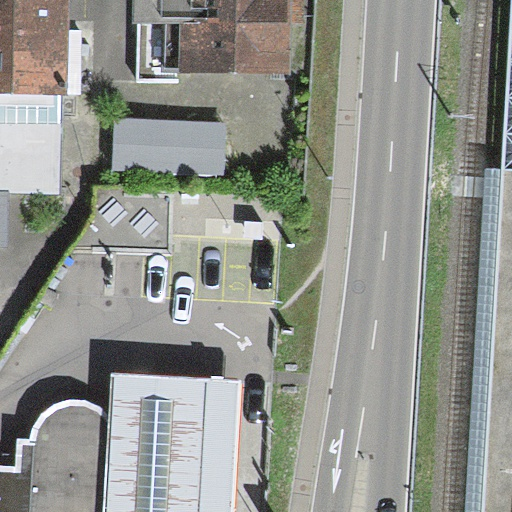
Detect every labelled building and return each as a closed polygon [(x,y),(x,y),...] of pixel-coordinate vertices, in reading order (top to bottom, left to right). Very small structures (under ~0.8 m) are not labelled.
[(0,0),(0,243),(17,244),(17,190),(66,191),(66,0),(0,0)] [(144,0),(144,9),(172,10),(171,65),(298,68),(299,0),(144,0)] [(511,0),(502,167),(511,167),(511,0)] [(232,168),(233,113),(121,112),(121,166),(232,168)] [(511,511),(511,167),(502,167),(493,166),(472,511),(511,511)] [(110,414),(103,511),(235,511),(243,381),(185,378),(112,374),(110,414)] [(0,511),(103,511),(110,414),(85,401),(70,400),(57,404),(45,413),(36,427),(35,443),(23,443),(21,469),(0,467),(0,511)]
